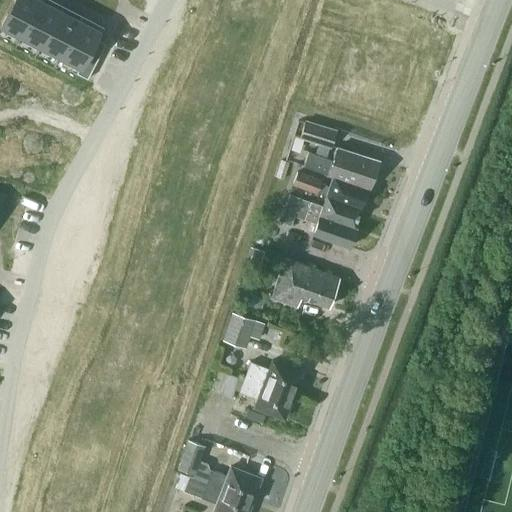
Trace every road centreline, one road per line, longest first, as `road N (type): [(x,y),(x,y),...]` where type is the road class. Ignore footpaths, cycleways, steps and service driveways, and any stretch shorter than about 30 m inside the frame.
road 1 (secondary): [(309,511),(490,24)]
road 2 (residential): [(166,0),(51,212),(0,440)]
